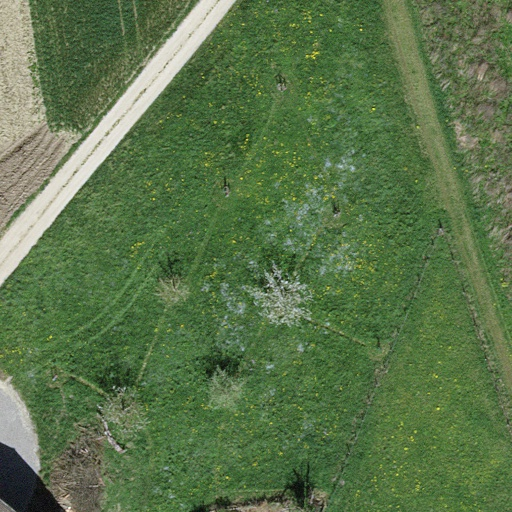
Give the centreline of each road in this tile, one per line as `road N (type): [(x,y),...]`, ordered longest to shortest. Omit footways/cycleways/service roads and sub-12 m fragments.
road 1 (track): [(398,0),(511,335)]
road 2 (track): [(0,261),(217,0)]
